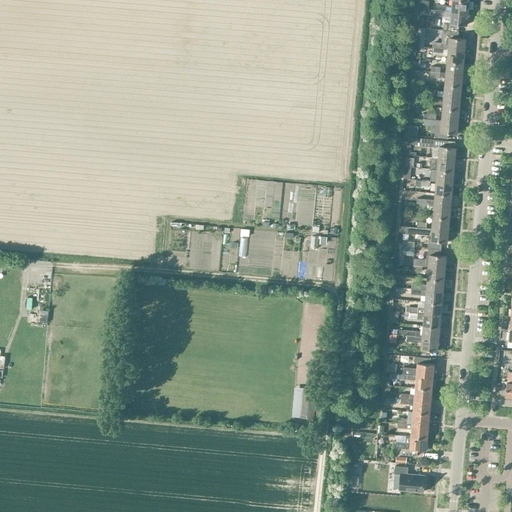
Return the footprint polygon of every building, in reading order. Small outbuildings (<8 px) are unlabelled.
[(420,0),(419,8),(427,9),(428,1),(420,0)] [(437,10),(468,13),(469,1),(453,0),(452,0),(452,5),(437,4),(437,10)] [(444,22),(443,30),(458,31),(459,25),(467,25),(468,13),(437,10),(436,15),(451,17),(450,23),(444,22)] [(434,42),(433,48),(464,51),(465,38),(458,38),(458,31),(443,30),(442,29),(441,43),(434,42)] [(416,38),(416,46),(424,47),(424,39),(416,38)] [(447,61),(463,62),(464,51),(433,48),(433,54),(447,55),(447,61)] [(446,73),(462,74),(463,62),(447,61),(446,73)] [(445,78),(445,84),(461,86),(462,74),(446,73),(440,72),(431,71),(430,77),(439,78),(439,77),(445,78)] [(411,94),(418,94),(417,93),(417,90),(420,91),(421,85),(412,84),(411,94)] [(461,86),(445,84),(444,90),(429,89),(429,95),(438,96),(444,96),(460,98),(461,86)] [(443,108),(459,110),(460,98),(444,96),(443,108)] [(442,120),(458,121),(459,110),(443,108),(442,120)] [(423,118),(423,124),(430,125),(430,131),(434,131),(434,137),(435,138),(448,139),(448,133),(450,133),(457,134),(458,121),(442,120),(436,119),(426,118),(423,118)] [(408,126),(408,135),(417,135),(417,127),(408,126)] [(407,137),(407,143),(410,144),(416,144),(416,146),(433,147),(432,157),(430,157),(430,158),(454,160),(455,148),(447,147),(448,141),(448,140),(407,137)] [(405,157),(405,166),(411,166),(412,166),(413,166),(414,158),(405,157)] [(437,169),(437,170),(453,172),(454,160),(430,158),(429,168),(437,169)] [(476,174),(476,169),(457,168),(457,174),(464,174),(464,179),(478,180),(479,174),(476,174)] [(437,170),(436,182),(452,184),(453,172),(437,170)] [(436,182),(435,194),(451,195),(452,184),(436,182)] [(434,205),(450,207),(451,195),(435,194),(434,199),(417,198),(417,203),(419,203),(428,204),(434,205)] [(433,217),(449,219),(450,207),(434,205),(433,217)] [(433,217),(431,229),(448,230),(449,219),(433,217)] [(426,228),(426,233),(431,234),(431,238),(429,238),(428,247),(440,249),(441,242),(447,242),(448,230),(431,229),(426,228)] [(408,233),(399,232),(398,245),(407,245),(408,233)] [(396,263),(396,264),(400,264),(402,264),(403,254),(412,255),(413,246),(397,245),(396,258),(396,259),(396,263)] [(414,259),(413,266),(422,266),(428,266),(428,267),(444,268),(445,256),(440,256),(440,249),(428,247),(427,255),(429,255),(429,260),(414,259)] [(428,267),(427,279),(443,280),(444,268),(428,267)] [(442,292),(443,280),(427,279),(426,284),(412,283),(411,288),(420,289),(420,290),(442,292)] [(425,302),(441,304),(442,292),(420,290),(420,289),(411,288),(411,294),(425,295),(425,302)] [(419,308),(418,313),(423,314),(440,315),(440,311),(441,304),(425,302),(424,308),(419,308)] [(418,313),(418,319),(423,319),(422,326),(439,327),(440,315),(423,314),(418,313)] [(407,336),(438,339),(439,327),(422,326),(422,331),(408,330),(407,336)] [(438,339),(407,336),(407,341),(421,342),(421,343),(420,350),(437,351),(438,339)] [(402,374),(433,377),(434,364),(430,364),(431,358),(415,356),(414,364),(416,364),(416,370),(409,370),(409,368),(402,368),(402,374)] [(387,363),(386,372),(394,373),(395,364),(387,363)] [(414,387),(432,389),(433,377),(402,374),(401,379),(415,380),(414,387)] [(301,417),(309,418),(308,428),(321,429),(322,419),(314,418),(317,388),(304,387),(301,417)] [(400,398),(430,401),(432,389),(414,387),(414,395),(400,393),(400,398)] [(385,402),(393,402),(393,396),(378,395),(377,405),(385,406),(385,402)] [(412,412),(429,414),(430,401),(400,398),(399,403),(408,404),(413,404),(412,412)] [(412,412),(411,424),(428,426),(429,414),(412,412)] [(428,426),(411,424),(406,424),(397,423),(397,427),(411,429),(410,436),(427,438),(428,426)] [(410,436),(405,435),(405,442),(396,441),(396,447),(400,448),(400,454),(416,456),(417,450),(426,450),(427,438),(410,436)] [(351,461),(351,464),(353,466),(356,467),(358,465),(359,461),(357,459),(353,459),(351,461)] [(408,467),(395,466),(395,473),(401,474),(399,490),(423,492),(425,475),(407,474),(408,467)]
